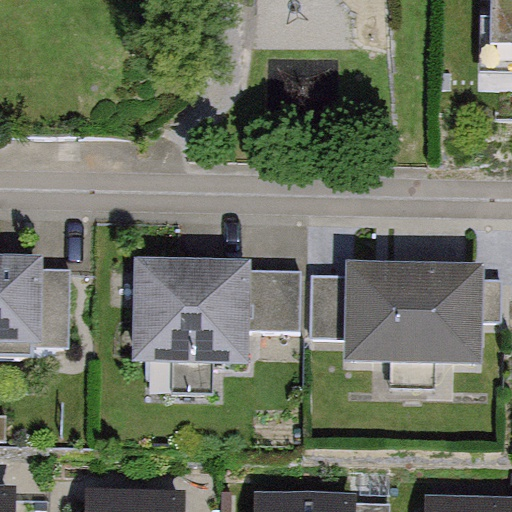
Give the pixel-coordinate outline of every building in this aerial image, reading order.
[(69,274),(0,272),(0,366),(67,368),(69,274)] [(293,281),(156,276),(153,380),(289,384),(293,281)] [(511,287),(349,282),(346,384),(508,389),(511,287)] [(177,511),(178,503),(91,502),(91,511),(177,511)] [(346,511),(346,504),(257,503),(256,511),(346,511)]
